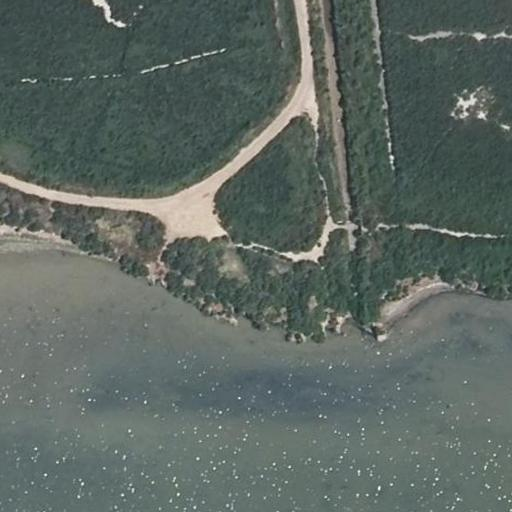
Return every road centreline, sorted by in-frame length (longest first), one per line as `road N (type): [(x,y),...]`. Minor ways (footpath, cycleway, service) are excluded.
road 1 (track): [(307,0),(310,84),(292,116),(213,185),(133,207),(59,197),(0,175)]
road 2 (track): [(153,205),(186,226),(251,247),(301,259),(325,254),(333,233),(328,161),(317,108),(305,93)]
